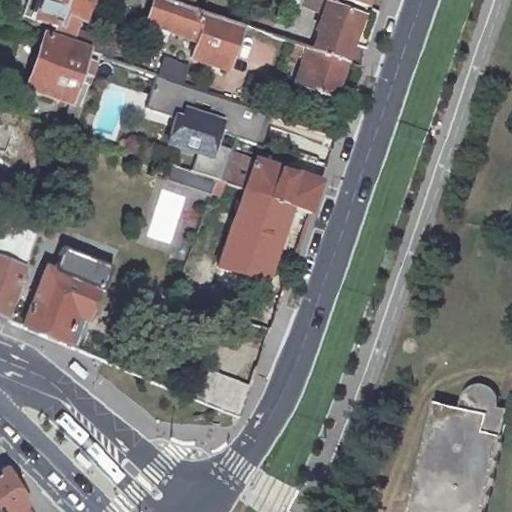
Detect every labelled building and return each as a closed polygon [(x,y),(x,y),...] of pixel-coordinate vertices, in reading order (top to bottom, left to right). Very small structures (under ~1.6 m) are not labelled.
[(39,0),(33,19),(56,27),(60,14),(79,20),(86,0),(39,0)] [(192,8),(170,0),(151,0),(144,23),(196,41),(190,58),(225,70),(241,24),(192,8)] [(324,12),(311,50),(345,61),(361,14),(364,5),(348,0),(300,0),(299,4),(318,11),(319,10),(324,12)] [(102,40),(79,32),(73,47),(97,56),(102,40)] [(73,47),(44,36),(26,88),(79,107),(97,56),(73,47)] [(345,61),(311,50),(297,45),(294,54),(308,59),(299,87),(333,98),(345,61)] [(165,58),(159,75),(181,82),(187,65),(165,58)] [(145,105),(171,113),(162,143),(197,154),(192,169),(220,178),(234,134),(255,141),(264,114),(154,77),(145,105)] [(75,117),(65,113),(59,128),(70,132),(75,117)] [(335,136),(294,123),(289,139),(316,149),(311,164),(306,163),(300,179),(252,163),(245,183),(226,176),(223,184),(243,190),(290,206),(309,213),(335,136)] [(213,180),(171,166),(166,179),(209,194),(213,180)] [(223,184),(213,180),(209,194),(219,197),(223,184)] [(290,206),(243,190),(210,283),(258,300),(275,249),(283,224),(290,206)] [(303,231),(283,224),(275,249),(294,255),(303,231)] [(49,271),(42,268),(21,326),(62,344),(73,316),(84,320),(94,291),(99,293),(109,270),(59,248),(49,271)] [(21,269),(0,260),(0,317),(6,320),(21,269)] [(73,316),(62,344),(73,348),(84,320),(73,316)] [(73,361),(68,367),(82,379),(88,372),(73,361)] [(206,369),(195,399),(235,414),(247,384),(206,369)] [(484,511),(508,407),(499,405),(499,402),(499,397),(497,392),(494,389),(490,386),(487,384),(484,384),(480,383),(474,384),(470,387),(468,388),(467,390),(465,392),(462,398),(461,405),(435,400),(411,511),(410,511),(484,511)] [(77,453),(73,457),(85,469),(89,465),(77,453)] [(4,471),(0,473),(0,511),(12,511),(24,505),(4,471)]
